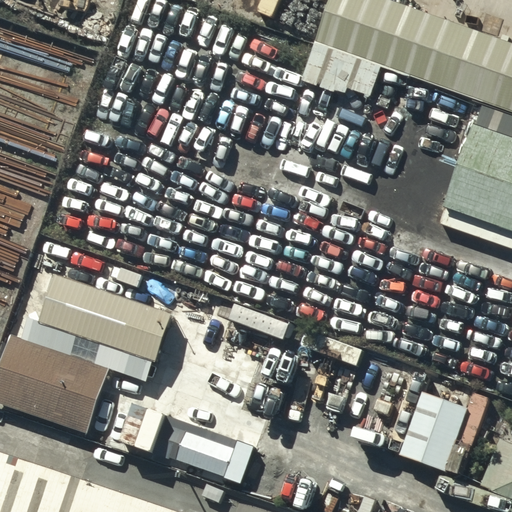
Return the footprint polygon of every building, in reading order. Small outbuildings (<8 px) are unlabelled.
[(511,23),(441,0),(310,0),(291,60),(392,93),(403,58),(511,93),(511,23)] [(511,121),(467,107),(439,193),(511,216),(511,121)] [(139,351),(153,309),(66,280),(52,322),(139,351)] [(15,337),(0,375),(0,400),(91,430),(111,368),(15,337)] [(417,373),(388,447),(464,474),(491,399),(477,394),(475,399),(458,393),(455,399),(427,389),(431,378),(417,373)] [(188,431),(178,459),(227,477),(237,449),(188,431)] [(511,442),(502,438),(483,484),(511,496),(511,442)] [(185,511),(0,451),(0,511),(185,511)]
